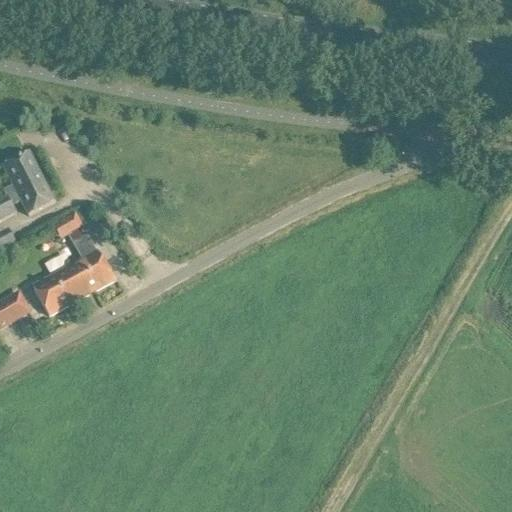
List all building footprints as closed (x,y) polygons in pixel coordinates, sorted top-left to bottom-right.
[(3,167),(13,186),(3,192),(6,197),(0,200),(0,223),(16,216),(12,206),(21,202),(29,216),(54,203),(29,154),(3,167)] [(78,214),(60,224),(65,233),(83,223),(78,214)] [(0,253),(15,245),(8,230),(0,234),(0,253)] [(115,282),(105,264),(99,253),(33,289),(49,317),(115,282)] [(19,296),(0,306),(0,329),(29,313),(19,296)]
